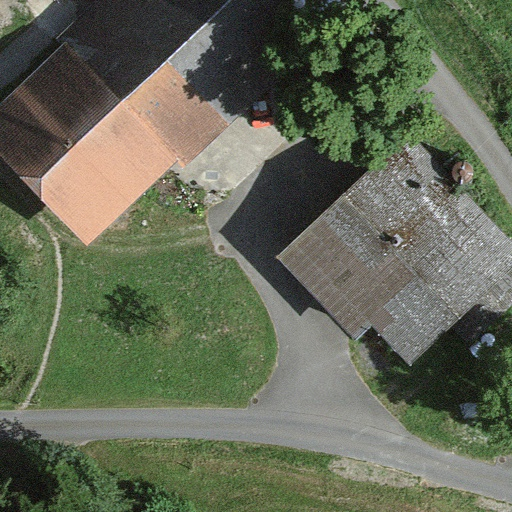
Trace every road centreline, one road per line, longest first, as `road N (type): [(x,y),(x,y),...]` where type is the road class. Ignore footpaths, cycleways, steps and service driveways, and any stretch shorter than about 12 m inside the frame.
road 1 (unclassified): [(0,428),(269,429),(511,488)]
road 2 (track): [(373,0),(511,177)]
